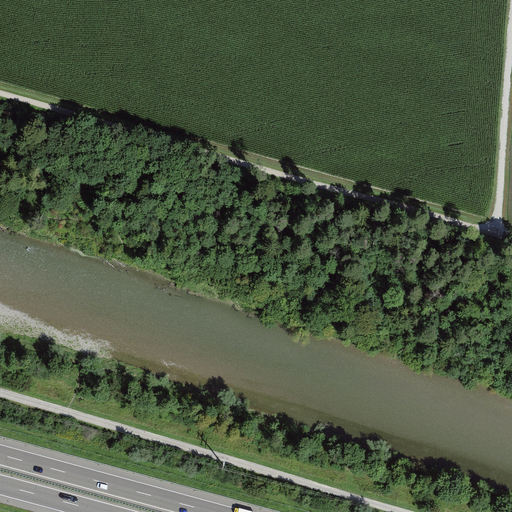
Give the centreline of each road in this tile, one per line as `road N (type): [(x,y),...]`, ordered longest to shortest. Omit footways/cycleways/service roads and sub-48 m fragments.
road 1 (track): [(0,94),(511,233)]
road 2 (track): [(405,511),(0,392)]
road 3 (motorway): [(209,511),(0,455)]
road 4 (track): [(511,31),(497,230)]
